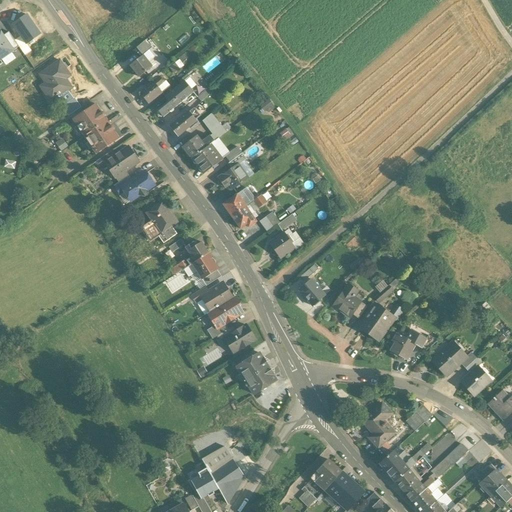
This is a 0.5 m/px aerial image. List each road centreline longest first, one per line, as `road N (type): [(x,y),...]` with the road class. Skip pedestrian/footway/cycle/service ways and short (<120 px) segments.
road 1 (tertiary): [(303,383),(226,240),(48,0)]
road 2 (track): [(260,299),(511,73)]
road 3 (residential): [(511,461),(447,402),(422,392),(336,372),(303,383)]
road 4 (tertiary): [(405,511),(326,429),(313,403)]
road 5 (residential): [(313,403),(285,428),(233,511)]
